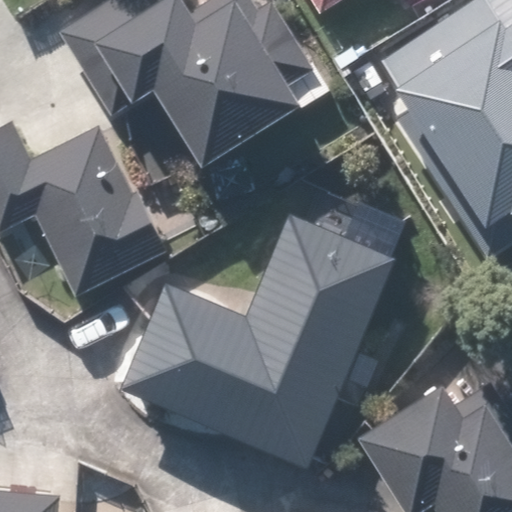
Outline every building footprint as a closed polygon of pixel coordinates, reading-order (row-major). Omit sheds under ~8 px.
[(100,118),(140,96),(183,173),(321,96),(267,0),(206,0),(178,16),(169,0),(91,0),(47,24),(100,118)] [(304,0),(314,16),(340,0),(417,0),(424,11),(441,0),(304,0)] [(377,75),(476,238),(511,216),(511,34),(494,5),(377,75)] [(96,128),(26,160),(11,127),(0,131),(0,234),(31,220),(68,301),(156,262),(96,128)] [(392,258),(287,213),(243,318),(164,285),(117,396),(300,474),(392,258)] [(511,511),(511,431),(476,368),(346,441),(385,511),(415,511),(424,507),(426,511),(511,511)] [(72,511),(74,492),(0,488),(0,511),(72,511)]
